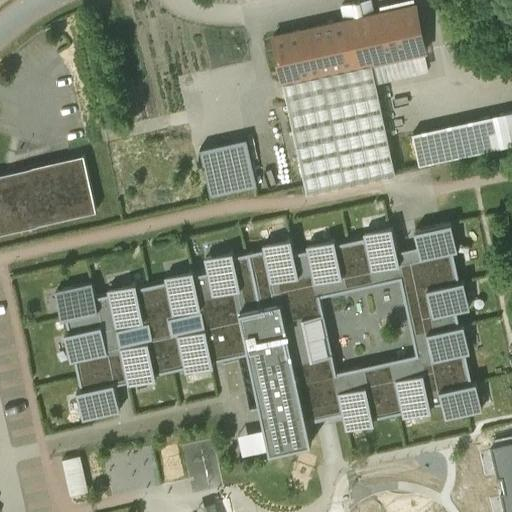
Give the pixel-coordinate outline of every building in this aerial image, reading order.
[(417,3),(274,35),(284,80),(373,61),(427,49),(417,3)] [(373,61),(284,80),(308,190),(397,171),(373,61)] [(511,134),(507,111),(413,131),(420,163),(511,142),(511,134)] [(207,143),(214,191),(264,184),(257,136),(207,143)] [(85,152),(0,171),(0,230),(97,208),(85,152)] [(310,421),(342,414),(346,430),(377,424),(376,417),(402,412),(403,415),(433,409),(432,405),(443,403),(446,418),(487,410),(481,381),(475,382),(469,355),(474,354),(468,325),(462,326),(459,313),(473,311),(467,281),(462,282),(456,253),(462,252),(456,222),(416,230),(420,247),(399,251),(394,228),(368,233),(369,239),(337,245),(336,240),(309,246),(309,250),(296,253),(293,239),(263,245),(264,249),(235,255),(234,251),(205,257),(208,271),(196,274),(195,270),(166,277),(167,281),(139,287),(138,283),(108,289),(109,293),(97,295),(94,281),(56,289),(63,318),(67,316),(70,331),(65,332),(71,360),(75,360),(82,388),(77,389),(83,419),(123,410),(117,385),(127,383),(127,385),(159,378),(158,373),(185,367),(186,372),(216,366),(215,360),(250,353),(265,427),(239,432),(244,454),(271,448),(272,453),(314,444),(310,421)] [(511,511),(511,436),(491,441),(508,511),(511,511)] [(75,490),(94,487),(89,450),(69,453),(75,490)] [(226,511),(225,499),(205,501),(206,511),(226,511)]
